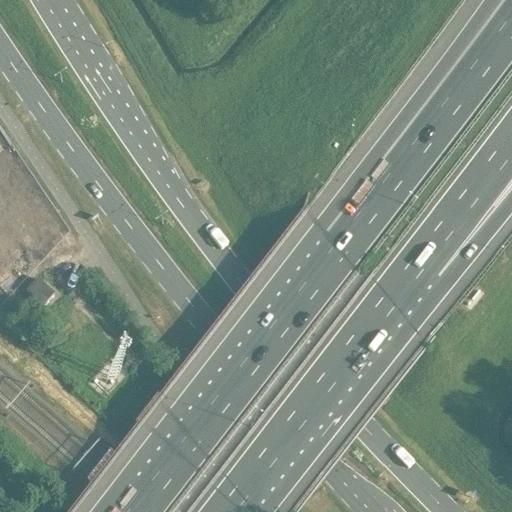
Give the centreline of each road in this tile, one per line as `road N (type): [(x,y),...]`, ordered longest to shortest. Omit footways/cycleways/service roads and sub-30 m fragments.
road 1 (primary): [(449,511),(226,257),(54,0)]
road 2 (primary): [(0,45),(203,319),(375,511)]
road 3 (motorway): [(333,255),(134,511)]
road 4 (motorway): [(223,511),(412,269)]
road 5 (motorway): [(495,0),(333,255)]
road 6 (motorway): [(511,27),(333,255)]
road 7 (unclassified): [(104,261),(0,101)]
road 8 (motorway): [(412,269),(511,135)]
road 9 (motorway): [(412,269),(511,183)]
